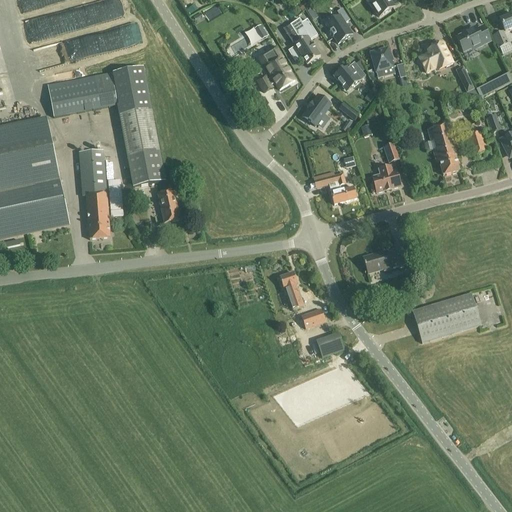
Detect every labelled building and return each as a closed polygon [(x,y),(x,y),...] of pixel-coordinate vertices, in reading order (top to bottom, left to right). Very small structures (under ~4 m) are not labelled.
[(84,24),(121,16),(117,0),(109,0),(89,5),(91,10),(81,13),(84,24)] [(366,0),(379,18),(394,8),(388,0),(366,0)] [(297,8),(294,10),(299,15),(308,7),(305,5),(304,4),(302,4),(298,9),(297,8)] [(194,5),(189,8),(193,13),(197,10),(194,5)] [(312,10),(308,13),(313,21),(317,19),(312,10)] [(337,13),(340,18),(326,27),(338,45),(352,36),(345,25),(350,21),(342,10),(337,13)] [(292,11),(287,15),(290,20),(295,16),(292,11)] [(511,15),(500,21),(505,33),(511,29),(511,15)] [(290,26),(301,43),(294,47),(295,48),(288,52),(295,61),(301,57),(307,66),(310,64),(311,66),(318,61),(317,59),(320,57),(310,41),(317,36),(307,21),(302,24),(300,20),(290,26)] [(267,37),(263,30),(261,26),(256,29),(262,40),(267,37)] [(475,28),(468,32),(463,34),(464,36),(456,39),(460,46),(459,48),(461,52),(463,52),(463,54),(476,47),(477,49),(490,42),(483,28),(477,31),(475,28)] [(508,44),(503,33),(493,37),(498,48),(508,44)] [(429,54),(419,59),(426,74),(435,69),(437,73),(438,72),(446,68),(453,65),(443,44),(436,47),(427,52),(429,54)] [(295,82),(282,60),(276,49),(263,56),(269,66),(266,69),(272,79),(268,81),(265,77),(257,82),(264,94),(272,89),(271,87),(275,84),(279,91),(295,82)] [(378,80),(383,79),(382,72),(393,68),(387,49),(370,54),(378,80)] [(346,93),(366,78),(362,73),(365,71),(361,62),(356,66),(354,64),(342,73),(341,72),(334,78),(346,93)] [(403,65),(396,67),(400,80),(403,88),(408,89),(406,78),(403,65)] [(117,107),(133,189),(165,183),(143,69),(120,73),(126,105),(117,107)] [(126,105),(120,73),(48,86),(53,118),(117,107),(126,105)] [(511,81),(509,75),(500,79),(504,87),(511,83),(511,81)] [(467,94),(474,90),(467,77),(461,80),(467,94)] [(476,91),(478,95),(480,99),(489,95),(485,87),(476,91)] [(252,104),(256,101),(258,100),(251,88),(245,92),(252,104)] [(318,97),(302,118),(315,127),(331,106),(318,97)] [(343,105),(340,110),(349,118),(353,113),(343,105)] [(500,131),(495,117),(487,120),(492,134),(500,131)] [(47,120),(0,129),(0,193),(60,181),(47,120)] [(448,126),(428,131),(431,143),(435,142),(437,150),(433,151),(436,163),(439,162),(443,176),(459,172),(456,158),(457,158),(448,126)] [(487,152),(481,133),(469,137),(475,156),(487,152)] [(511,135),(505,138),(506,140),(502,142),(510,158),(511,156),(511,135)] [(384,149),(389,164),(399,161),(393,146),(384,149)] [(90,241),(110,239),(102,152),(78,154),(83,198),(86,197),(90,241)] [(345,161),(347,170),(355,168),(353,159),(345,161)] [(392,174),(391,169),(378,172),(380,177),(371,179),(373,186),(371,186),(373,194),(376,194),(376,195),(385,192),(385,193),(392,191),(392,190),(401,188),(396,173),(392,174)] [(329,186),(334,206),(357,200),(354,189),(341,192),(340,187),(345,186),(343,175),(334,178),(323,180),(325,187),(329,186)] [(0,193),(0,240),(69,225),(60,181),(0,193)] [(174,192),(158,195),(164,225),(180,221),(174,192)] [(368,275),(398,266),(399,270),(411,267),(406,249),(394,253),(395,254),(388,257),(387,252),(363,259),(365,265),(364,265),(365,267),(366,267),(368,275)] [(293,274),(280,279),(285,295),(287,295),(293,311),(303,308),(296,286),(297,285),(293,274)] [(471,295),(448,302),(412,313),(422,344),(481,327),(471,295)] [(182,308),(190,323),(197,320),(189,305),(182,308)] [(321,311),(301,318),(305,330),(325,323),(321,311)] [(339,335),(316,343),(322,360),(345,352),(339,335)]
